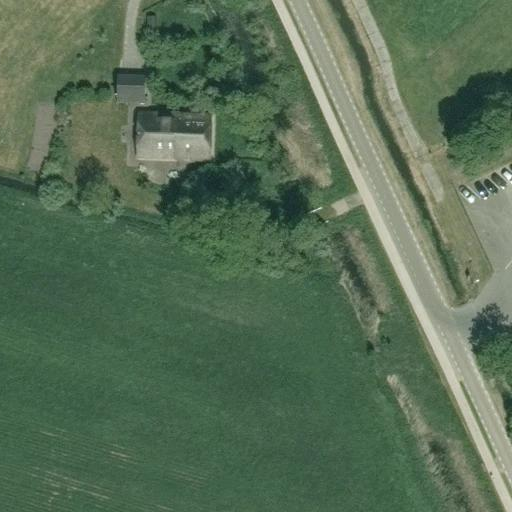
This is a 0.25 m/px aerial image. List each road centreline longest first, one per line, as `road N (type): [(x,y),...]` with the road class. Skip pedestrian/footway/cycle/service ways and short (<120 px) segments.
road 1 (unclassified): [(511,464),(298,0)]
road 2 (track): [(450,199),(421,161),(357,0)]
